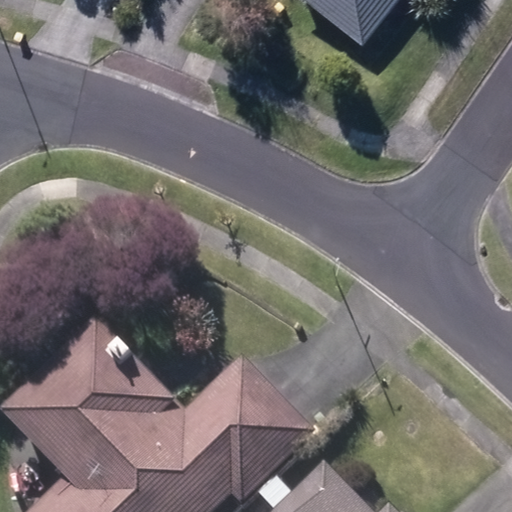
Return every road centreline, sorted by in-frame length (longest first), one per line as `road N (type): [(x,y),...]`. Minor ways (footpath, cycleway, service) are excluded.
road 1 (residential): [(0,101),(66,107),(191,139),(400,257)]
road 2 (residential): [(400,257),(511,108)]
road 3 (residential): [(400,257),(511,367)]
